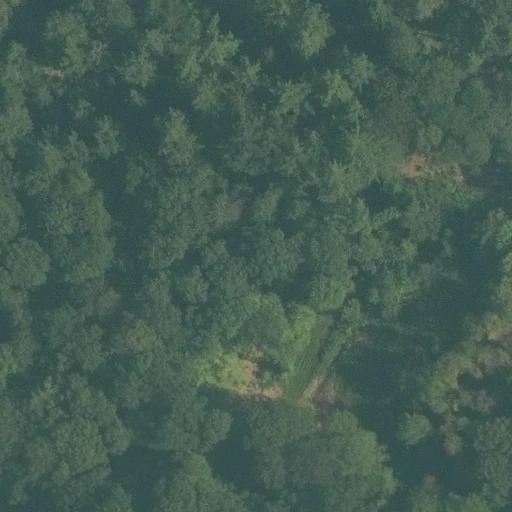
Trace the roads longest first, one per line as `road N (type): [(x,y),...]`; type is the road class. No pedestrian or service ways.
road 1 (track): [(435,0),(397,170),(324,383)]
road 2 (track): [(213,511),(324,383)]
